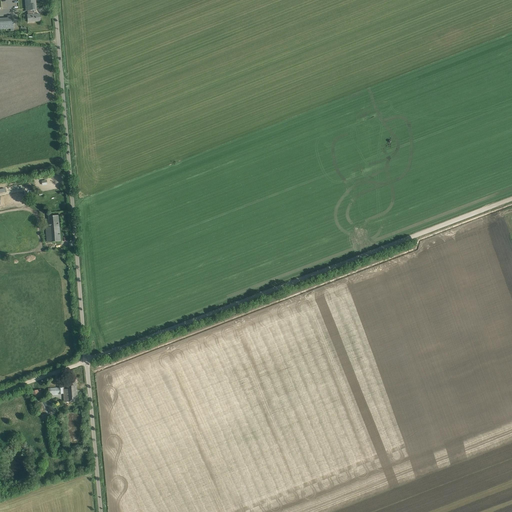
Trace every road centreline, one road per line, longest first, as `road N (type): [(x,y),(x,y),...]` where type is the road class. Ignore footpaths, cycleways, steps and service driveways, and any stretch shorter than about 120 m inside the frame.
road 1 (track): [(511,199),(0,393)]
road 2 (unclassified): [(100,511),(54,0)]
